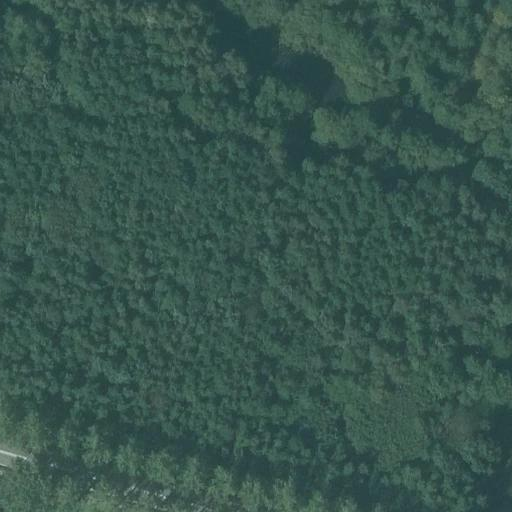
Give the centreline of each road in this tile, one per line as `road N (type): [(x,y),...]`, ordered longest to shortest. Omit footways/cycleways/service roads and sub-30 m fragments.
road 1 (track): [(0,119),(316,156),(511,202)]
road 2 (secondary): [(207,511),(0,455)]
